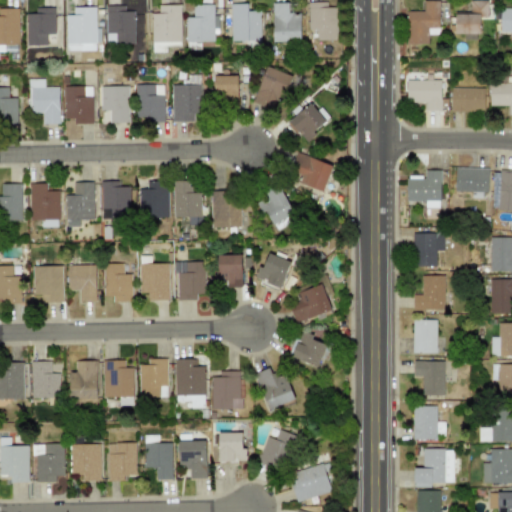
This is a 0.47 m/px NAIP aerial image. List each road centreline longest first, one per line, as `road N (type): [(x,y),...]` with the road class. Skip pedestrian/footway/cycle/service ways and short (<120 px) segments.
road 1 (tertiary): [(371,511),(374,140)]
road 2 (residential): [(0,337),(261,336)]
road 3 (residential): [(0,159),(260,158)]
road 4 (tertiary): [(374,140),(385,122),(384,0)]
road 5 (tertiary): [(362,0),(363,121),(374,140)]
road 6 (residential): [(374,140),(511,145)]
